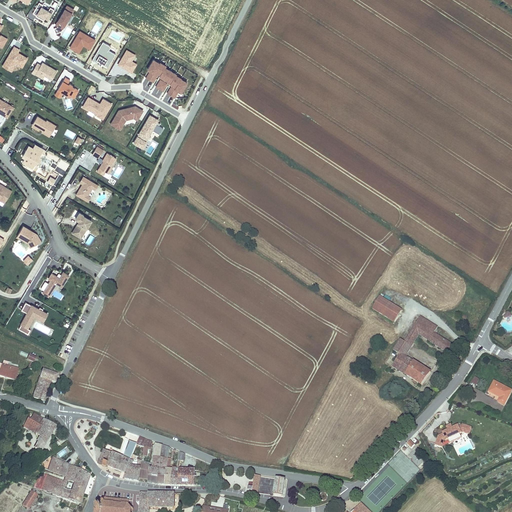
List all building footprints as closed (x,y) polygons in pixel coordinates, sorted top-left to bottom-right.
[(43,5),(39,3),(32,14),(35,16),(43,21),(44,20),(48,22),(54,11),(50,8),(48,11),(41,8),(43,5)] [(55,34),(61,32),(74,10),(66,5),(54,25),(57,27),(53,29),(55,34)] [(67,27),(61,36),(66,39),(72,30),(67,27)] [(95,40),(79,31),(69,48),(78,54),(83,46),(89,50),(95,40)] [(111,47),(102,42),(91,61),(100,65),(101,64),(107,68),(115,54),(109,50),(111,47)] [(20,50),(14,46),(1,67),(11,73),(16,65),(22,68),(28,59),(18,53),(20,50)] [(136,55),(126,50),(117,65),(132,74),(137,64),(132,61),(136,55)] [(155,88),(163,92),(167,86),(170,88),(166,94),(174,99),(178,92),(181,94),(187,83),(181,80),(181,79),(176,76),(176,75),(165,68),(166,66),(159,62),(159,63),(152,59),(146,71),(149,72),(145,78),(153,83),(155,79),(158,81),(155,88)] [(42,80),(44,76),(51,81),(57,71),(42,63),(40,65),(37,63),(31,73),(42,80)] [(75,89),(72,87),(73,86),(69,83),(68,85),(67,85),(70,80),(65,78),(63,82),(62,82),(54,95),(59,99),(62,94),(69,98),(70,97),(73,99),(79,90),(75,88),(75,89)] [(103,120),(112,104),(103,98),(99,104),(87,97),(81,108),(88,112),(88,111),(96,115),(95,116),(103,120)] [(0,114),(7,118),(13,108),(0,99),(0,112),(0,113),(0,114)] [(126,121),(133,119),(137,121),(143,111),(135,106),(118,111),(109,124),(120,131),(126,121)] [(160,124),(157,122),(158,120),(149,115),(132,144),(143,150),(147,143),(146,142),(152,131),(160,135),(164,128),(159,126),(160,124)] [(55,126),(37,116),(30,127),(38,131),(39,130),(42,131),(44,132),(45,131),(51,134),(55,126)] [(77,147),(82,140),(78,137),(73,145),(77,147)] [(41,149),(34,145),(32,148),(31,147),(28,151),(25,150),(21,157),(24,159),(21,163),(32,169),(34,165),(33,164),(37,157),(39,158),(41,153),(39,152),(41,149)] [(18,153),(21,155),(26,148),(23,146),(18,153)] [(98,159),(103,150),(97,147),(92,155),(98,159)] [(112,166),(116,159),(106,153),(102,161),(103,161),(97,172),(103,176),(105,173),(108,174),(113,167),(112,166)] [(52,186),(55,180),(50,177),(47,182),(52,186)] [(95,190),(98,186),(86,179),(82,184),(76,195),(88,202),(90,198),(87,196),(92,188),(95,190)] [(0,201),(4,204),(12,191),(0,184),(0,201)] [(36,186),(33,188),(45,207),(48,205),(53,215),(59,212),(51,198),(49,194),(43,198),(36,186)] [(79,222),(72,234),(77,237),(79,234),(82,236),(91,221),(82,216),(83,215),(79,213),(75,219),(79,222)] [(16,237),(27,244),(29,248),(41,242),(36,234),(23,226),(16,237)] [(90,235),(86,243),(90,245),(94,237),(90,235)] [(27,266),(32,260),(28,255),(22,261),(27,266)] [(45,281),(41,288),(44,290),(42,294),(49,298),(57,284),(62,288),(70,275),(63,271),(61,275),(59,273),(57,276),(52,273),(48,279),(50,281),(48,283),(45,281)] [(402,311),(380,298),(373,310),(395,323),(402,311)] [(26,327),(33,315),(34,316),(35,315),(44,319),(47,313),(42,310),(43,308),(39,306),(38,308),(26,301),(21,309),(27,312),(19,328),(28,333),(30,329),(28,328),(26,327)] [(431,374),(406,357),(419,336),(447,354),(452,345),(434,334),(437,327),(420,317),(404,343),(400,340),(393,352),(400,356),(392,368),(421,388),(431,374)] [(27,359),(34,362),(36,356),(30,353),(27,359)] [(3,361),(0,371),(0,376),(4,378),(5,376),(15,379),(18,368),(6,365),(7,362),(3,361)] [(54,385),(57,377),(42,371),(39,380),(50,384),(54,385)] [(43,402),(50,384),(39,380),(32,398),(43,402)] [(511,390),(494,382),(489,393),(500,398),(498,403),(505,406),(511,391),(511,390)] [(41,453),(55,428),(43,421),(44,420),(33,414),(30,419),(28,418),(22,427),(40,437),(33,450),(36,452),(41,453)] [(448,438),(460,433),(463,431),(464,430),(469,431),(471,426),(463,423),(458,425),(458,424),(452,427),(451,424),(447,427),(448,429),(442,431),(443,433),(438,435),(435,442),(441,444),(443,440),(444,440),(448,438)] [(450,442),(461,437),(460,433),(448,438),(450,442)] [(145,447),(146,439),(140,437),(136,445),(145,447)] [(151,450),(152,441),(146,439),(145,447),(144,455),(148,456),(149,449),(151,450)] [(152,466),(150,466),(148,479),(148,482),(158,484),(165,484),(167,467),(169,458),(170,447),(155,442),(152,466)] [(131,459),(135,450),(128,446),(124,455),(119,470),(126,473),(131,459)] [(71,452),(68,447),(57,452),(60,458),(71,452)] [(113,452),(104,448),(98,463),(105,466),(108,467),(108,466),(119,470),(124,455),(113,451),(113,452)] [(69,466),(48,456),(34,467),(37,470),(45,464),(43,470),(64,478),(69,466)] [(196,468),(197,458),(191,456),(191,468),(183,467),(184,461),(180,460),(179,467),(179,485),(196,485),(196,468)] [(140,478),(142,461),(142,460),(138,459),(137,465),(133,464),(134,460),(131,459),(126,473),(125,478),(139,481),(140,478)] [(148,479),(150,466),(151,462),(142,461),(140,478),(148,479)] [(415,465),(411,468),(415,475),(419,472),(415,465)] [(82,497),(90,477),(69,466),(64,478),(63,482),(67,483),(67,482),(73,485),(70,493),(82,497)] [(41,491),(47,476),(42,475),(36,481),(33,488),(41,491)] [(70,493),(64,491),(67,483),(63,482),(47,476),(41,491),(79,506),(82,497),(70,493)] [(259,495),(260,478),(254,477),(252,494),(259,495)] [(283,499),(285,482),(275,481),(273,498),(283,499)] [(27,511),(37,495),(32,491),(27,499),(28,499),(22,508),(27,511)] [(174,511),(174,495),(140,494),(139,509),(149,509),(174,511)] [(104,499),(102,500),(102,503),(97,502),(95,511),(132,511),(133,511),(132,508),(131,506),(129,505),(129,501),(128,501),(104,499)]
